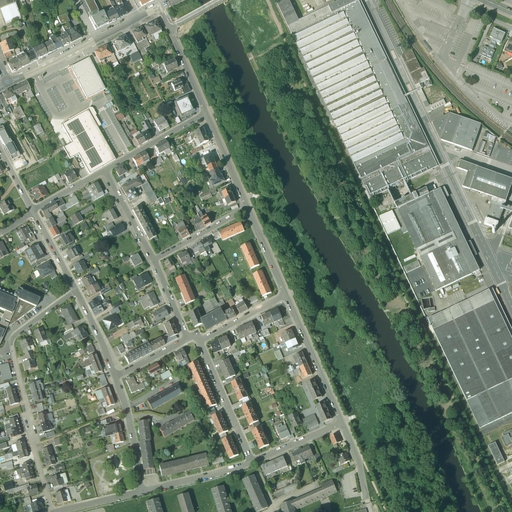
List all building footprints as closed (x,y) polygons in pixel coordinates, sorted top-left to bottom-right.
[(0,0),(0,13),(5,26),(21,20),(13,0),(0,0)] [(88,14),(90,18),(100,14),(92,0),(84,0),(91,12),(88,14)] [(344,0),(299,22),(288,0),(287,0),(284,2),(282,3),(277,5),(292,36),(359,4),(357,0),(344,0)] [(116,9),(113,11),(118,20),(126,16),(127,14),(121,3),(118,4),(119,8),(116,9)] [(359,4),(292,36),(333,121),(361,179),(367,192),(370,199),(437,167),(359,4)] [(113,11),(112,8),(109,10),(110,12),(104,15),(108,25),(118,20),(113,11)] [(102,13),(100,14),(90,18),(89,19),(94,31),(107,25),(108,25),(104,15),(102,13)] [(65,34),(70,31),(67,24),(69,22),(65,14),(57,18),(65,34)] [(152,24),(148,26),(148,25),(145,27),(145,28),(144,28),(149,37),(156,33),(157,35),(161,33),(160,32),(160,31),(156,22),(155,22),(154,22),(152,23),(152,24)] [(70,31),(65,34),(70,44),(81,39),(76,28),(70,31)] [(145,37),(141,29),(132,33),(136,42),(137,44),(141,42),(142,41),(141,39),(145,37)] [(505,34),(494,29),(490,37),(492,39),(491,41),(496,43),(497,41),(501,43),(505,34)] [(12,33),(9,34),(7,34),(9,41),(10,41),(18,37),(17,33),(15,32),(13,32),(13,33),(12,33)] [(64,37),(60,39),(59,37),(58,38),(59,39),(63,48),(70,44),(65,34),(62,35),(64,37)] [(54,37),(49,40),(50,42),(55,52),(63,48),(59,39),(56,41),(54,37)] [(125,37),(115,42),(116,44),(120,52),(130,47),(125,37)] [(9,41),(0,44),(4,55),(10,52),(13,51),(10,41),(9,41)] [(50,42),(43,45),(42,43),(41,44),(42,46),(47,56),(55,52),(50,42)] [(47,56),(42,46),(32,51),(37,61),(47,56)] [(494,48),(489,46),(488,48),(484,47),(480,55),(491,60),(495,51),(493,51),(494,48)] [(30,47),(26,49),(27,50),(23,51),(24,53),(25,55),(29,65),(37,61),(32,51),(31,48),(30,47)] [(106,47),(94,53),(97,57),(100,63),(104,61),(103,60),(111,56),(106,47)] [(333,121),(299,50),(296,51),(330,123),(333,121)] [(421,70),(412,51),(401,56),(415,86),(419,84),(429,79),(424,68),(421,70)] [(24,53),(15,57),(16,60),(21,69),(29,65),(25,55),(24,53)] [(100,63),(97,57),(94,59),(99,69),(102,68),(100,63)] [(70,68),(87,99),(105,90),(89,58),(70,68)] [(13,60),(11,62),(11,63),(7,65),(12,74),(21,69),(16,60),(14,61),(13,60)] [(174,60),(166,64),(170,72),(177,69),(174,60)] [(176,82),(175,82),(173,83),(173,84),(171,85),(172,88),(174,92),(182,88),(179,81),(176,82)] [(26,83),(10,91),(14,98),(16,97),(18,100),(21,99),(19,96),(26,92),(27,95),(26,96),(27,97),(28,96),(30,99),(34,97),(32,94),(26,83)] [(419,84),(415,86),(428,113),(432,111),(431,111),(446,104),(443,100),(429,107),(419,84)] [(10,91),(2,95),(7,106),(10,105),(16,101),(14,98),(10,91)] [(187,97),(174,103),(181,118),(194,112),(187,97)] [(19,107),(13,110),(15,115),(13,116),(16,121),(19,126),(22,124),(19,120),(25,117),(19,107)] [(90,109),(68,121),(69,122),(88,111),(97,128),(101,126),(96,117),(96,116),(92,109),(90,109)] [(89,175),(116,160),(97,128),(88,111),(69,122),(62,126),(72,144),(63,148),(70,161),(78,156),(89,175)] [(122,113),(116,115),(118,121),(125,118),(122,113)] [(450,114),(432,122),(441,140),(450,114)] [(450,114),(441,140),(450,144),(460,117),(450,114)] [(162,117),(156,120),(156,122),(154,123),(159,132),(168,127),(162,117)] [(460,117),(450,144),(472,151),(481,125),(460,117)] [(131,130),(134,129),(130,118),(126,120),(131,130)] [(147,121),(142,124),(146,131),(151,129),(147,121)] [(39,124),(32,128),(36,136),(43,132),(40,127),(41,126),(40,125),(39,124)] [(5,147),(12,144),(2,127),(0,128),(0,139),(3,145),(3,144),(5,147)] [(204,129),(196,132),(196,134),(199,139),(206,136),(204,129)] [(147,132),(141,136),(145,143),(147,142),(151,140),(149,137),(147,132)] [(141,136),(135,139),(139,147),(143,144),(143,145),(145,143),(141,136)] [(206,136),(199,139),(201,145),(209,142),(206,136)] [(482,154),(486,142),(481,140),(477,152),(482,154)] [(169,149),(165,141),(160,144),(164,152),(169,149)] [(29,144),(36,157),(39,156),(34,145),(32,146),(31,143),(29,144)] [(12,144),(5,147),(12,161),(19,157),(12,144)] [(164,152),(160,144),(154,147),(159,155),(164,152)] [(64,151),(58,154),(60,158),(61,157),(64,163),(69,160),(64,150),(64,151)] [(149,160),(145,153),(139,156),(143,164),(149,160)] [(212,155),(204,158),(206,163),(208,167),(216,164),(212,155)] [(143,164),(139,156),(132,160),(137,167),(143,164)] [(478,167),(459,160),(456,168),(469,173),(464,187),(462,187),(470,190),(470,189),(477,167),(478,167)] [(216,164),(208,167),(208,168),(210,172),(218,169),(216,164)] [(127,173),(123,165),(115,170),(119,177),(123,175),(127,173)] [(511,179),(478,167),(477,167),(470,189),(494,197),(505,201),(506,201),(511,183),(511,179)] [(218,169),(210,172),(212,177),(213,178),(220,174),(218,169)] [(74,175),(72,171),(64,176),(66,179),(68,184),(73,181),(73,180),(76,179),(74,175)] [(121,181),(123,184),(128,181),(129,183),(134,180),(134,179),(136,178),(136,179),(139,177),(136,173),(125,179),(121,181)] [(213,178),(212,178),(214,181),(210,182),(213,187),(224,182),(222,177),(221,177),(220,174),(213,178)] [(129,183),(121,187),(125,194),(133,190),(141,186),(147,182),(143,175),(142,176),(139,177),(136,179),(134,180),(129,183)] [(147,182),(141,186),(151,203),(157,200),(147,182)] [(102,193),(97,183),(89,187),(94,197),(102,193)] [(33,192),(32,192),(37,201),(46,196),(44,192),(45,191),(42,187),(41,188),(33,192)] [(93,201),(96,199),(94,197),(89,187),(86,189),(89,194),(90,197),(91,196),(92,198),(93,201)] [(222,193),(226,192),(225,189),(218,192),(219,194),(218,195),(218,196),(218,197),(218,198),(220,202),(225,200),(222,193)] [(426,189),(394,204),(397,210),(429,194),(426,189)] [(440,189),(434,192),(429,194),(397,210),(408,232),(436,292),(472,274),(479,271),(440,189)] [(133,190),(125,194),(129,202),(137,198),(133,190)] [(226,192),(222,193),(225,200),(233,196),(230,190),(226,192)] [(211,195),(210,191),(199,196),(202,201),(212,197),(211,195)] [(233,196),(225,200),(227,205),(228,206),(236,203),(233,196)] [(71,202),(73,206),(79,203),(75,197),(70,200),(71,202)] [(505,201),(494,197),(492,202),(503,206),(505,201)] [(61,200),(55,203),(58,208),(59,208),(64,205),(61,200)] [(11,208),(7,201),(0,204),(0,207),(0,208),(2,207),(6,215),(14,210),(12,207),(11,208)] [(503,206),(492,202),(484,224),(496,228),(504,207),(503,206)] [(55,203),(41,211),(44,217),(49,214),(50,213),(58,209),(58,208),(55,203)] [(92,206),(78,213),(80,216),(94,209),(92,206)] [(148,221),(140,207),(132,211),(140,225),(148,221)] [(397,210),(387,215),(387,214),(379,218),(388,236),(401,229),(403,235),(408,232),(397,210)] [(112,211),(108,213),(103,216),(106,220),(107,219),(110,224),(112,223),(117,220),(112,211)] [(57,220),(53,222),(55,226),(55,227),(65,221),(68,219),(64,212),(55,217),(57,220)] [(78,213),(70,218),(72,221),(69,223),(72,228),(83,221),(80,216),(78,213)] [(204,218),(200,220),(205,228),(211,224),(207,216),(204,218)] [(53,222),(51,219),(45,223),(49,230),(55,226),(53,222)] [(196,222),(194,223),(196,227),(199,231),(205,228),(200,220),(196,222)] [(55,227),(55,228),(56,229),(57,229),(66,223),(65,221),(55,227)] [(148,221),(140,225),(143,231),(150,227),(148,221)] [(177,226),(180,231),(178,232),(179,233),(183,240),(190,236),(189,233),(190,232),(188,227),(186,228),(183,223),(177,226)] [(228,228),(219,232),(219,233),(221,238),(222,241),(244,232),(241,223),(231,227),(228,228)] [(115,228),(110,231),(114,237),(124,232),(120,225),(115,228)] [(56,229),(55,228),(55,227),(55,226),(49,230),(53,238),(59,235),(56,229)] [(28,227),(17,233),(22,243),(27,240),(25,237),(31,233),(28,227)] [(150,227),(143,231),(146,235),(153,231),(150,227)] [(153,231),(146,235),(149,241),(151,240),(156,237),(153,231)] [(221,238),(219,233),(212,235),(215,241),(221,238)] [(74,242),(69,235),(65,237),(59,240),(63,248),(74,242)] [(209,238),(200,243),(204,249),(207,247),(213,244),(209,238)] [(0,258),(1,259),(8,255),(1,242),(0,242),(0,258)] [(200,243),(191,248),(195,254),(199,252),(204,249),(200,243)] [(29,249),(24,252),(26,257),(27,256),(31,264),(36,261),(35,260),(38,259),(39,261),(45,258),(40,249),(41,248),(38,244),(29,249)] [(250,244),(241,248),(251,270),(259,266),(255,256),(254,254),(250,244)] [(18,256),(24,252),(29,249),(27,246),(23,248),(17,251),(16,252),(18,256)] [(68,252),(66,253),(71,261),(79,257),(74,249),(73,249),(68,252)] [(186,253),(182,255),(182,253),(177,256),(181,264),(190,259),(186,253)] [(137,255),(129,259),(130,260),(134,268),(142,264),(137,255)] [(170,260),(164,263),(168,269),(174,266),(170,260)] [(417,261),(404,268),(407,274),(420,267),(417,261)] [(87,270),(82,262),(73,267),(74,267),(78,275),(87,270)] [(54,272),(49,263),(36,269),(37,271),(34,273),(37,278),(40,276),(42,278),(49,274),(54,272)] [(200,274),(196,266),(191,268),(195,276),(200,274)] [(262,271),(253,275),(263,297),(271,293),(267,284),(266,281),(262,271)] [(138,278),(133,281),(139,290),(151,284),(148,278),(149,278),(146,273),(138,278)] [(184,276),(175,279),(176,283),(177,285),(180,292),(189,288),(184,276)] [(88,277),(82,281),(86,289),(93,285),(88,277)] [(96,284),(86,289),(90,297),(100,292),(100,291),(96,284)] [(109,287),(100,291),(100,292),(101,295),(110,290),(109,287)] [(216,312),(221,310),(213,296),(208,287),(203,290),(208,298),(216,312)] [(189,288),(180,292),(183,299),(184,301),(185,305),(194,301),(189,288)] [(0,344),(7,329),(36,308),(40,297),(20,289),(18,292),(16,291),(14,297),(12,296),(11,294),(10,295),(9,294),(8,292),(6,293),(5,293),(4,291),(2,292),(1,291),(0,289),(0,344)] [(511,338),(489,291),(428,320),(431,326),(429,327),(430,331),(431,331),(432,334),(434,333),(480,429),(511,413),(511,338)] [(152,293),(144,298),(145,300),(141,303),(145,309),(149,307),(150,309),(157,305),(154,299),(155,299),(152,293)] [(248,299),(247,299),(251,305),(259,300),(256,294),(248,299)] [(242,299),(238,302),(240,305),(236,307),(240,315),(248,310),(242,299)] [(97,300),(89,305),(92,310),(100,306),(99,304),(97,300)] [(218,303),(221,309),(224,314),(228,311),(223,301),(218,303)] [(100,306),(92,310),(95,316),(103,312),(101,308),(103,307),(102,305),(100,306)] [(65,319),(74,314),(70,306),(60,310),(65,319)] [(164,309),(158,312),(159,313),(155,315),(158,321),(168,316),(164,309)] [(224,314),(221,309),(221,310),(216,312),(211,315),(217,327),(228,321),(224,314)] [(236,316),(232,309),(228,311),(224,314),(228,321),(236,316)] [(278,310),(270,314),(274,323),(278,321),(282,319),(278,310)] [(198,311),(190,315),(195,328),(203,324),(202,320),(198,311)] [(78,322),(74,314),(65,319),(68,325),(69,326),(71,325),(78,322)] [(112,316),(110,317),(110,318),(108,319),(108,318),(103,321),(108,331),(116,327),(116,326),(120,323),(116,315),(115,314),(112,316)] [(270,314),(262,317),(266,326),(274,323),(270,314)] [(217,327),(211,315),(202,320),(203,324),(207,332),(217,327)] [(139,318),(126,325),(129,330),(138,325),(139,327),(143,325),(139,318)] [(172,322),(164,326),(167,335),(169,339),(169,338),(175,336),(177,335),(172,322)] [(252,324),(244,327),(248,337),(257,333),(252,324)] [(82,327),(70,333),(72,338),(77,335),(81,341),(86,338),(84,334),(85,333),(82,327)] [(244,327),(236,331),(240,340),(248,337),(244,327)] [(41,329),(34,332),(38,343),(46,340),(44,336),(41,329)] [(291,331),(282,335),(285,343),(295,339),(291,331)] [(127,335),(122,338),(124,343),(130,340),(127,335)] [(167,335),(160,339),(149,345),(153,352),(164,346),(171,342),(169,338),(169,339),(167,335)] [(227,337),(219,341),(223,350),(231,347),(227,337)] [(29,339),(20,343),(25,353),(30,351),(28,348),(33,346),(29,339)] [(295,339),(285,343),(289,351),(298,347),(295,339)] [(219,341),(210,344),(214,354),(217,353),(223,350),(219,341)] [(86,348),(91,345),(90,342),(85,344),(82,346),(84,350),(86,349),(86,348)] [(149,345),(149,344),(137,351),(141,358),(153,352),(149,345)] [(183,360),(183,358),(187,356),(183,349),(174,354),(179,364),(182,362),(183,362),(183,360)] [(137,350),(124,357),(128,365),(141,358),(137,351),(137,350)] [(95,354),(88,357),(89,361),(87,361),(88,364),(89,367),(91,366),(99,363),(95,354)] [(296,360),(304,357),(302,354),(293,358),(296,365),(298,364),(296,360)] [(190,364),(187,356),(183,358),(183,360),(183,362),(182,362),(185,369),(189,365),(190,364)] [(304,357),(296,360),(298,364),(299,368),(307,364),(304,357)] [(228,360),(219,364),(222,372),(232,368),(228,360)] [(28,362),(23,363),(25,371),(35,369),(33,361),(29,362),(28,362)] [(189,366),(195,379),(204,375),(198,362),(189,366)] [(99,363),(91,366),(94,374),(102,371),(99,363)] [(8,364),(0,366),(4,380),(11,378),(8,364)] [(147,370),(151,377),(154,375),(155,377),(159,375),(158,373),(161,371),(157,364),(147,370)] [(307,364),(299,368),(303,376),(311,372),(307,364)] [(232,368),(222,372),(226,380),(235,376),(234,373),(232,368)] [(169,377),(166,372),(160,375),(163,381),(169,377)] [(311,372),(303,376),(300,377),(302,380),(312,376),(311,372)] [(195,379),(201,394),(210,390),(204,375),(195,379)] [(136,385),(132,378),(125,382),(129,390),(131,394),(138,391),(138,392),(145,388),(142,383),(137,386),(136,384),(136,385)] [(240,380),(231,384),(235,391),(236,394),(239,402),(242,401),(248,398),(240,380)] [(40,381),(29,384),(32,393),(40,391),(38,385),(41,384),(40,381)] [(314,381),(306,385),(313,401),(322,397),(319,390),(318,388),(314,381)] [(178,384),(163,393),(168,402),(183,393),(178,384)] [(14,387),(6,389),(8,398),(16,395),(14,387)] [(108,387),(95,392),(98,401),(103,399),(111,396),(108,387)] [(217,405),(210,390),(201,394),(208,409),(213,407),(217,405)] [(40,391),(32,393),(34,402),(42,400),(40,393),(40,391)] [(163,393),(147,402),(152,410),(168,402),(163,393)] [(16,395),(8,398),(11,406),(18,403),(16,395)] [(111,396),(103,399),(107,408),(114,405),(111,396)] [(104,409),(107,408),(103,399),(98,401),(99,404),(101,403),(103,409),(104,409)] [(244,406),(242,407),(245,415),(246,418),(250,426),(253,424),(259,422),(251,403),(244,406)] [(324,403),(316,407),(323,423),(331,419),(328,412),(329,412),(327,410),(324,403)] [(181,417),(175,421),(179,429),(195,421),(190,412),(183,416),(183,415),(181,417)] [(46,413),(38,415),(40,424),(48,421),(46,414),(46,413)] [(224,421),(220,413),(217,415),(211,417),(219,436),(225,433),(228,432),(225,424),(224,421)] [(297,414),(289,417),(293,428),(294,428),(301,425),(297,414)] [(314,415),(303,420),(307,430),(319,425),(314,415)] [(13,419),(9,420),(11,429),(19,426),(17,418),(13,419)] [(48,421),(40,424),(43,433),(51,430),(49,422),(48,421)] [(147,421),(137,423),(138,429),(139,436),(140,442),(149,441),(150,441),(147,421)] [(166,426),(159,429),(164,438),(179,429),(175,421),(168,424),(166,425),(166,426)] [(120,424),(105,427),(107,437),(111,436),(114,435),(122,433),(120,424)] [(275,427),(279,435),(288,431),(285,425),(283,427),(281,424),(275,427)] [(19,426),(11,429),(12,433),(14,437),(22,435),(19,426)] [(255,430),(252,431),(255,439),(256,442),(257,442),(260,450),(269,446),(261,427),(255,430)] [(511,432),(511,430),(502,434),(503,437),(501,438),(506,448),(511,444),(511,432)] [(288,431),(279,435),(281,440),(288,437),(290,436),(288,431)] [(122,433),(114,435),(116,444),(124,442),(122,433)] [(338,434),(330,437),(333,446),(334,445),(335,448),(338,447),(336,444),(342,442),(338,434)] [(234,445),(231,437),(228,438),(222,441),(230,459),(239,456),(235,448),(234,445)] [(23,440),(15,443),(16,445),(17,450),(18,451),(26,449),(23,440)] [(139,442),(141,456),(151,455),(149,441),(140,442),(139,442)] [(505,462),(495,443),(488,446),(497,466),(505,462)] [(309,447),(300,451),(304,459),(309,456),(310,458),(313,456),(309,447)] [(50,448),(42,450),(45,458),(53,456),(50,448)] [(18,451),(12,453),(13,457),(19,456),(20,459),(28,457),(26,449),(18,451)] [(304,459),(300,451),(292,454),(297,466),(305,463),(304,459)] [(346,453),(338,457),(342,465),(349,462),(346,453)] [(151,455),(141,456),(143,470),(146,470),(149,470),(152,469),(153,469),(151,455)] [(206,455),(191,458),(194,469),(209,466),(206,455)] [(53,456),(45,458),(47,467),(55,464),(53,456)] [(222,456),(211,459),(213,465),(224,462),(222,456)] [(283,457),(262,467),(266,476),(287,467),(283,457)] [(178,473),(194,469),(191,458),(175,462),(178,473)] [(162,477),(178,473),(175,462),(159,466),(162,477)] [(30,463),(22,465),(23,468),(24,473),(32,471),(30,463)] [(24,473),(18,475),(20,479),(25,477),(26,481),(34,479),(32,471),(24,473)] [(59,475),(50,478),(52,482),(53,482),(54,487),(61,485),(62,485),(60,477),(59,475)] [(258,511),(268,508),(254,476),(242,481),(256,511),(258,511)] [(323,489),(292,502),(280,505),(282,511),(295,511),(337,492),(332,481),(322,485),(323,489)] [(297,483),(272,494),(274,500),(299,488),(297,483)] [(27,488),(29,487),(28,484),(13,489),(14,493),(27,490),(27,488)] [(29,498),(30,497),(39,495),(37,485),(29,487),(27,488),(27,490),(29,498)] [(231,511),(224,486),(212,490),(218,511),(231,511)] [(64,491),(55,494),(58,504),(67,502),(64,491)] [(193,511),(188,494),(178,497),(182,511),(193,511)] [(161,511),(158,499),(146,503),(148,511),(161,511)] [(32,504),(31,504),(33,511),(37,511),(43,510),(41,502),(40,502),(32,504)]
